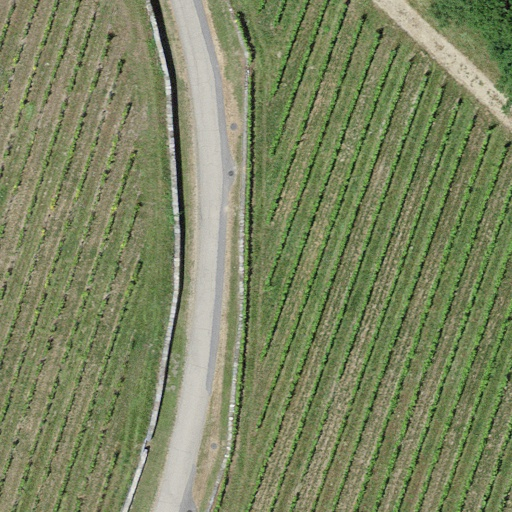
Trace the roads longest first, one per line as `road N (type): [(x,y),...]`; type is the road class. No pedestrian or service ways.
road 1 (residential): [(179,0),(209,152),(204,307),(161,511)]
road 2 (track): [(342,0),(511,163)]
